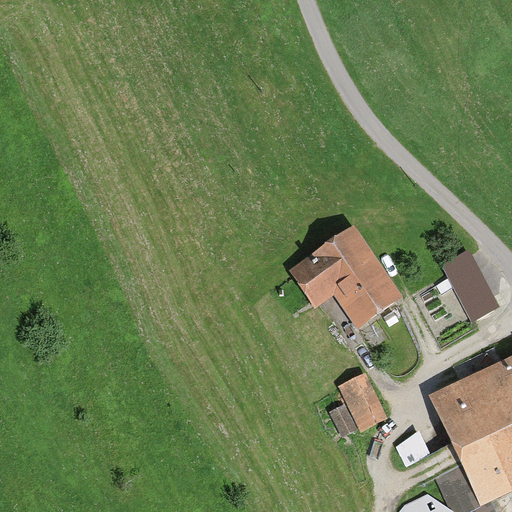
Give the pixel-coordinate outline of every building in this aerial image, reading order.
[(307,272),(278,291),(301,327),(320,315),(339,344),(389,312),(342,240),(303,266),(307,272)] [(470,252),(441,267),(471,324),(500,309),(470,252)] [(511,358),(504,362),(429,398),(479,502),(511,487),(511,358)] [(327,392),(348,437),(371,426),(351,382),(327,392)] [(409,468),(431,455),(420,436),(398,449),(409,468)] [(447,511),(446,510),(439,504),(431,502),(423,501),(414,504),(407,510),(405,511),(447,511)]
